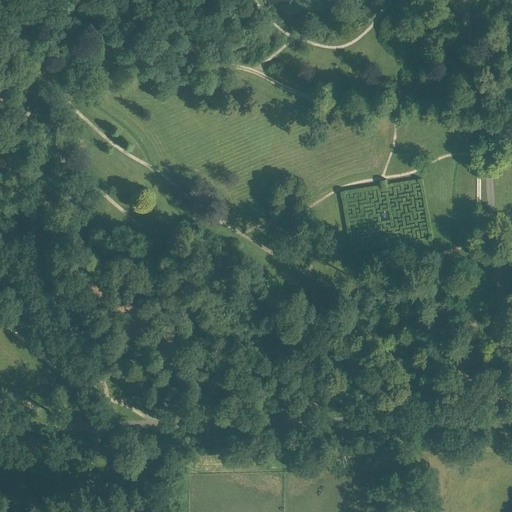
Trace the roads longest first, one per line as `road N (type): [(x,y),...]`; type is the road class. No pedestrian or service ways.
road 1 (track): [(107,399),(24,199),(23,129),(67,53),(143,0)]
road 2 (track): [(44,0),(111,53),(157,67),(234,66),(310,98),(379,106),(481,97)]
road 3 (track): [(411,511),(408,393),(435,367),(479,358),(503,331)]
road 4 (track): [(156,424),(66,377),(0,318)]
